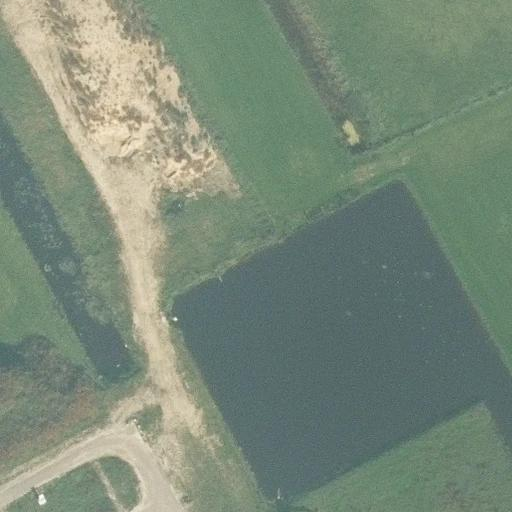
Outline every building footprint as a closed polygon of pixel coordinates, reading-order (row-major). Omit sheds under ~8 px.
[(5,290),(0,292),(0,320),(18,310),(17,309),(16,310),(5,290)] [(18,310),(0,320),(0,347),(28,332),(27,329),(28,329),(18,310)] [(59,387),(38,398),(58,436),(79,424),(77,420),(78,420),(68,400),(66,401),(59,387)] [(37,399),(17,410),(34,441),(37,447),(58,436),(38,398),(33,391),(32,391),(37,399)] [(2,415),(0,416),(0,458),(2,462),(21,451),(22,451),(21,450),(2,415)]
